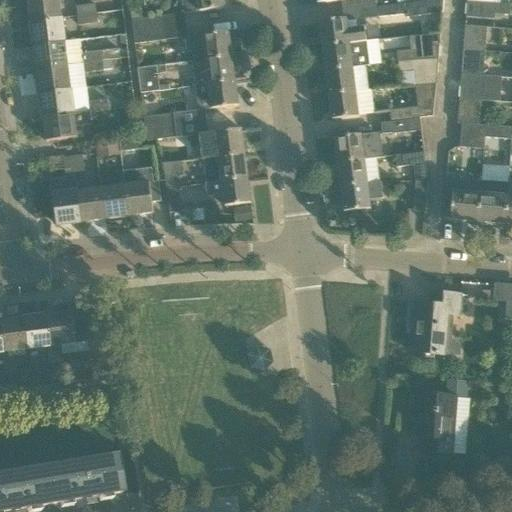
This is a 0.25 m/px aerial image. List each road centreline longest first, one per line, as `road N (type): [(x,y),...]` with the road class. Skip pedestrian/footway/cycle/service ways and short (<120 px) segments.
road 1 (residential): [(7,278),(169,259),(292,259)]
road 2 (residential): [(292,259),(259,0)]
road 3 (residential): [(336,511),(292,259)]
road 4 (residential): [(511,269),(292,259)]
